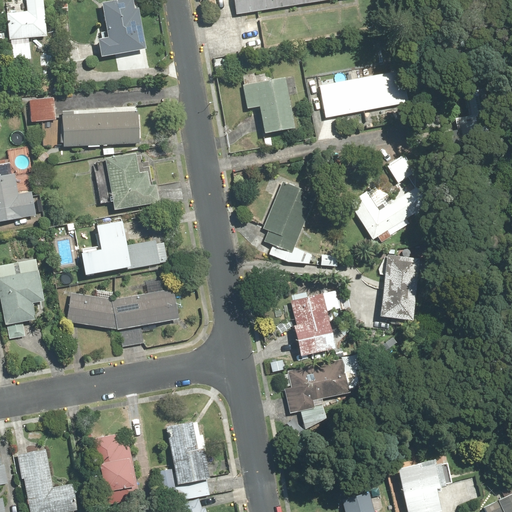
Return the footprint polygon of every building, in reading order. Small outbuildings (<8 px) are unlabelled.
[(25,0),(27,12),(5,13),(8,40),(47,37),(43,0),(25,0)] [(132,0),(115,0),(101,3),(107,37),(98,39),(101,57),(146,49),(138,8),(134,9),(132,0)] [(214,0),(215,3),(232,1),(234,15),(329,0),(214,0)] [(256,21),(240,24),(245,49),(260,46),(256,21)] [(401,70),(318,85),(324,118),(407,103),(401,70)] [(284,77),(242,84),(246,108),(257,106),(262,133),(293,127),(284,77)] [(52,97),(20,99),(21,105),(26,105),(28,122),(54,120),(52,97)] [(138,109),(61,113),(62,147),(139,143),(138,109)] [(136,153),(104,158),(113,211),(159,204),(155,184),(149,185),(147,171),(139,172),(136,153)] [(404,155),(386,165),(397,183),(414,173),(404,155)] [(14,174),(0,176),(0,222),(36,216),(31,192),(18,194),(14,174)] [(315,194),(281,181),(262,228),(267,230),(263,242),(291,253),(315,194)] [(367,190),(348,202),(371,239),(377,236),(380,242),(390,236),(387,230),(426,206),(415,187),(378,209),(367,190)] [(99,250),(80,253),(84,276),(126,268),(127,270),(168,263),(164,243),(157,244),(156,240),(126,246),(122,221),(95,225),(99,250)] [(419,258),(386,254),(378,314),(411,318),(419,258)] [(36,261),(0,267),(0,301),(7,340),(25,336),(22,322),(36,320),(33,303),(44,301),(36,261)] [(71,293),(66,323),(117,331),(118,331),(122,348),(143,343),(140,327),(177,320),(172,289),(112,300),(71,293)] [(323,292),(289,300),(295,323),(291,324),(299,355),(333,347),(327,321),(329,320),(323,292)] [(341,359),(286,370),(290,387),(283,388),(289,412),(299,410),(303,426),(326,421),(321,398),(348,392),(341,359)] [(197,419),(165,425),(175,483),(207,478),(197,419)] [(118,434),(92,438),(103,505),(137,499),(128,441),(119,443),(118,434)] [(51,487),(44,449),(18,454),(28,511),(63,511),(77,510),(72,483),(51,487)] [(418,461),(395,466),(405,511),(432,511),(440,510),(435,487),(444,485),(439,461),(419,465),(418,461)] [(347,511),(373,511),(368,488),(343,495),(347,511)] [(511,511),(511,492),(482,507),(484,511),(501,511),(503,511),(502,511),(511,511)] [(201,508),(198,498),(176,505),(178,511),(205,511),(204,507),(201,508)]
